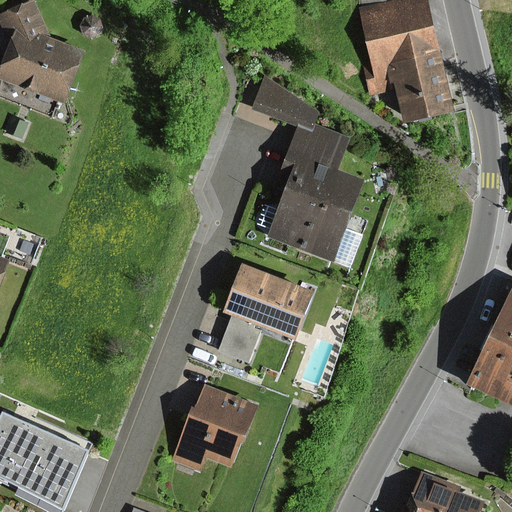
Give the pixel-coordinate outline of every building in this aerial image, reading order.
[(52,38),(35,0),(34,0),(0,15),(0,21),(10,44),(0,68),(0,80),(66,106),(87,51),(52,38)] [(456,112),(429,0),(390,0),(387,1),(387,0),(360,0),(360,7),(358,8),(371,63),(363,65),(370,96),(397,90),(404,124),(456,112)] [(253,110),(298,127),(277,184),(287,188),(269,238),(352,268),(364,235),(348,229),(366,180),(339,170),(351,138),(315,125),(320,113),(266,76),(253,110)] [(23,141),(30,124),(10,116),(4,134),(23,141)] [(393,167),(385,169),(388,182),(397,180),(393,167)] [(0,286),(10,261),(2,258),(11,236),(0,232),(0,286)] [(35,245),(24,240),(19,251),(30,256),(35,245)] [(316,292),(243,264),(224,313),(232,316),(219,351),(251,363),(263,332),(255,329),(256,326),(297,341),(316,292)] [(511,405),(511,289),(467,384),(511,405)] [(320,376),(309,372),(304,387),(314,390),(320,376)] [(245,445),(260,406),(205,385),(196,409),(192,408),(172,461),(201,472),(207,459),(232,468),(241,444),(245,445)] [(62,511),(90,451),(3,412),(0,419),(0,481),(59,511),(62,511)] [(425,471),(409,511),(482,511),(487,501),(458,490),(460,485),(425,471)]
